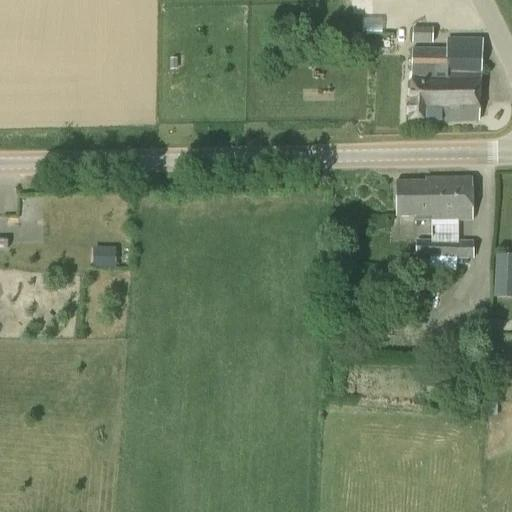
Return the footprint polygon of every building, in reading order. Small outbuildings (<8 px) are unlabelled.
[(389,11),(364,11),(363,27),(389,28),(389,11)] [(432,44),(432,28),(412,28),(412,44),(432,44)] [(407,123),(476,121),(481,42),(449,40),(448,50),(411,51),(407,123)] [(471,221),(470,178),(425,179),(427,183),(396,184),(396,218),(416,217),(416,222),(471,221)] [(473,260),(473,242),(416,242),(415,258),(473,260)] [(116,250),(93,249),(92,268),(115,269),(116,250)] [(511,287),(511,255),(496,255),(494,286),(511,287)] [(437,281),(468,278),(467,265),(435,268),(437,281)] [(416,317),(417,303),(374,303),(373,343),(400,343),(401,317),(416,317)] [(420,404),(436,404),(436,393),(420,394),(420,404)] [(459,405),(459,415),(477,415),(477,406),(459,405)]
